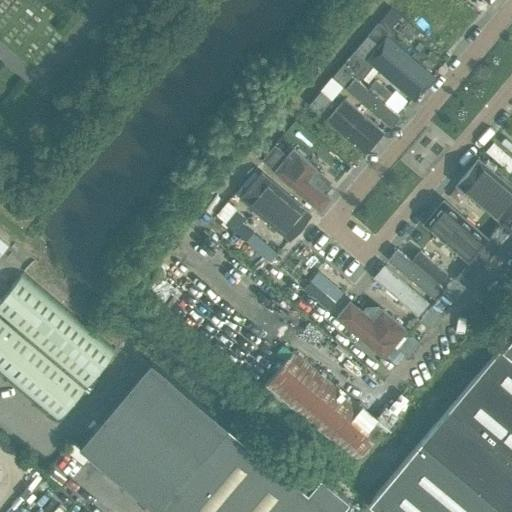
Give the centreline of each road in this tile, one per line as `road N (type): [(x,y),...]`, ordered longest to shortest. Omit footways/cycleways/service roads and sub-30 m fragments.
road 1 (residential): [(511,7),(328,228),(355,250),(385,240),(511,88)]
road 2 (unknown): [(511,253),(407,381)]
